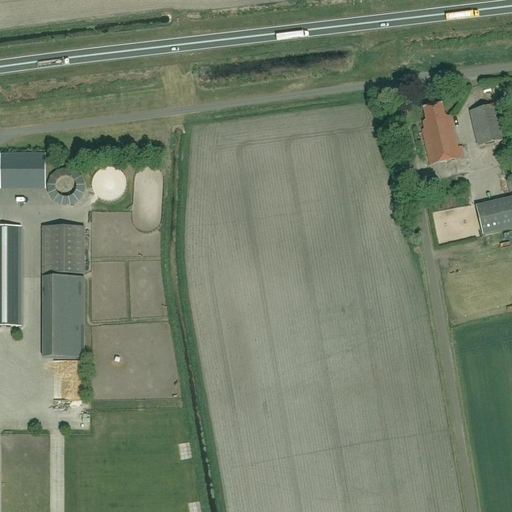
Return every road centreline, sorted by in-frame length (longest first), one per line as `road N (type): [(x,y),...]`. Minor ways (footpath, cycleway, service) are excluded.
road 1 (trunk): [(0,68),(511,6)]
road 2 (unclassified): [(473,511),(396,82)]
road 3 (unclassified): [(396,82),(0,133)]
